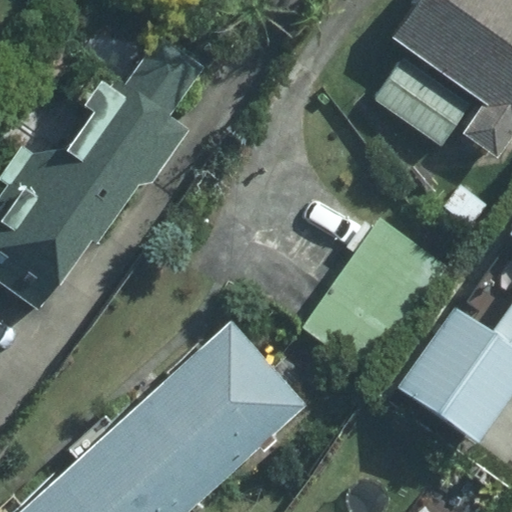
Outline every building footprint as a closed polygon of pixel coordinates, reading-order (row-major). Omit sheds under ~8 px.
[(511,0),(414,0),(385,46),(476,105),(453,142),(494,168),(511,140),(511,0)] [(0,168),(0,298),(31,318),(111,190),(120,195),(165,123),(151,114),(182,65),(134,35),(100,89),(90,82),(45,154),(10,154),(0,168)] [(488,207),(455,181),(427,216),(461,242),(488,207)] [(449,321),(389,403),(463,457),(511,389),(511,207),(483,246),(511,267),(511,285),(473,338),(449,321)] [(374,222),(294,335),(361,382),(441,269),(374,222)] [(222,320),(131,402),(208,486),(298,404),(222,320)] [(131,402),(41,484),(65,511),(179,511),(208,486),(131,402)] [(65,511),(41,484),(9,511),(65,511)]
